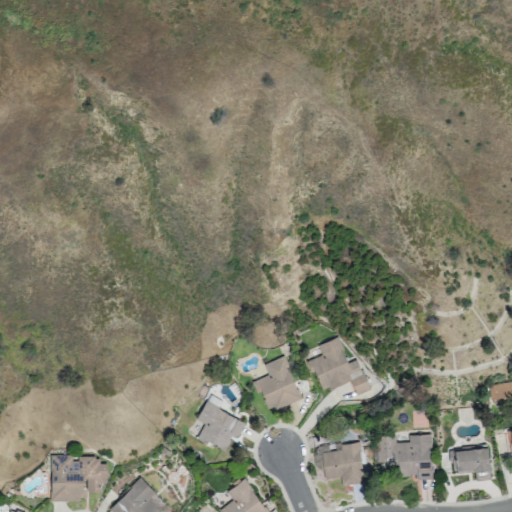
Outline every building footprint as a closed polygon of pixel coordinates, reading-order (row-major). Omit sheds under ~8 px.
[(322,356),(318,347),(338,338),(348,361),(355,358),(361,372),(363,371),(370,389),(357,395),(351,380),(329,390),(328,387),(322,390),(314,372),(311,373),(307,362),(322,356)] [(264,365),(284,357),(301,398),(275,409),(274,406),(268,409),(260,391),(257,392),(253,382),(268,376),(264,365)] [(489,399),(511,394),(511,380),(487,385),(489,399)] [(207,401),(196,420),(204,425),(197,438),(207,444),(208,441),(225,450),(233,436),(236,438),(244,423),(216,408),(217,406),(207,401)] [(431,434),(433,479),(416,479),(416,474),(410,474),(410,476),(398,476),(397,459),(393,459),(393,457),(385,458),(385,462),(377,462),(376,436),(396,436),(396,443),(410,442),(409,435),(431,434)] [(340,445),(341,450),(321,453),(324,479),(341,477),(342,485),(365,482),(363,469),(362,469),(358,443),(340,445)] [(487,447),(490,469),(491,479),(476,480),(475,471),(457,473),(457,470),(454,470),(453,463),(450,464),(449,451),(487,447)] [(50,501),(50,456),(72,456),(72,462),(78,462),(78,457),(95,457),(95,460),(99,460),(99,464),(107,464),(107,478),(105,478),(105,483),(101,483),(101,491),(85,491),(85,498),(79,498),(79,501),(50,501)] [(109,509),(112,511),(158,511),(167,504),(140,477),(109,509)] [(269,511),(244,479),(227,492),(233,500),(220,510),(221,511),(269,511)]
